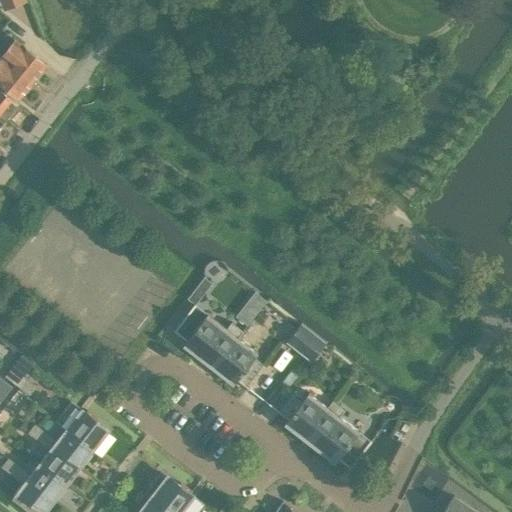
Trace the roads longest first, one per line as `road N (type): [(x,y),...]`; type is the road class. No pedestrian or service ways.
road 1 (residential): [(503,315),(134,17)]
road 2 (residential): [(284,451),(162,357),(151,357),(125,391),(123,402),(230,485),(252,484),(268,472)]
road 3 (residential): [(383,511),(424,429),(503,315)]
road 4 (tertiary): [(0,179),(134,17)]
road 5 (track): [(389,219),(511,59)]
